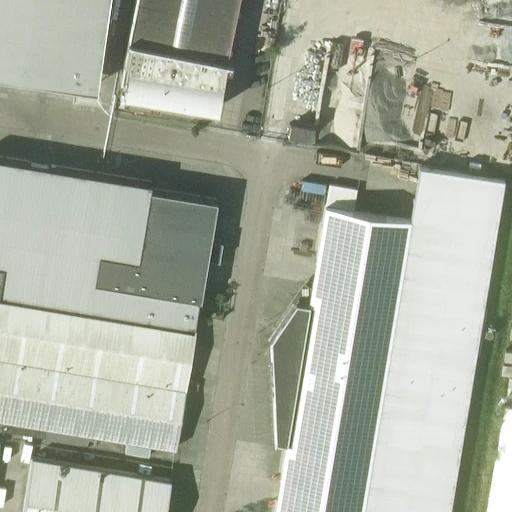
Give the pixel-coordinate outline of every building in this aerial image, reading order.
[(85,18),(104,21),(107,0),(0,0),(0,75),(75,87),(85,18)] [(135,0),(128,38),(120,79),(126,81),(123,93),(217,108),(217,107),(216,107),(221,82),(222,82),(224,66),(231,67),(233,59),(227,58),(238,0),(135,0)] [(0,297),(195,330),(200,298),(94,281),(99,253),(138,260),(150,189),(151,182),(0,157),(0,266),(3,267),(0,281),(0,297)] [(285,443),(273,511),(449,511),(504,180),(419,166),(410,219),(353,210),(357,189),(328,184),(309,303),(295,301),(270,337),(275,441),(285,443)] [(200,298),(207,258),(219,260),(222,242),(210,240),(216,200),(150,189),(138,260),(99,253),(94,281),(200,298)] [(148,456),(150,444),(175,448),(195,330),(0,297),(0,419),(128,440),(126,453),(148,456)] [(511,511),(511,402),(500,401),(483,511),(511,511)] [(164,511),(170,480),(31,457),(22,511),(164,511)]
